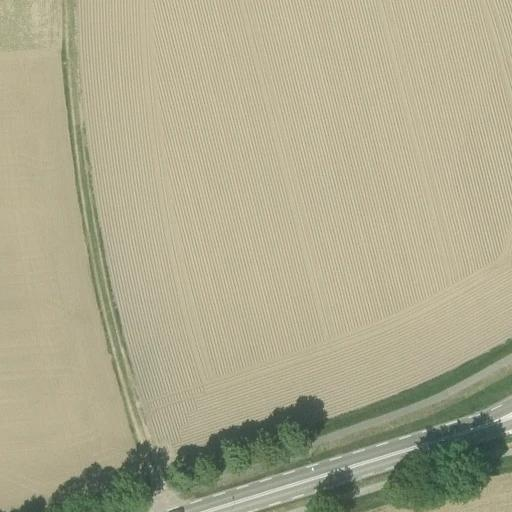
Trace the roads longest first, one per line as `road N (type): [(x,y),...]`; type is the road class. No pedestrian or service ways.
road 1 (track): [(166,511),(118,373),(75,0)]
road 2 (tertiary): [(206,511),(511,415)]
